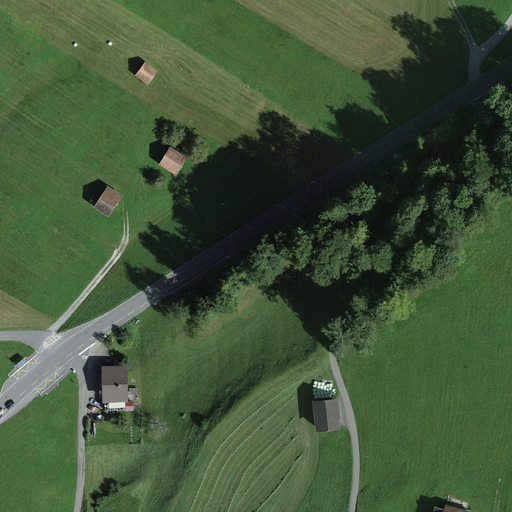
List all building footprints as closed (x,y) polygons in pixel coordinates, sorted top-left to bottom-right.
[(158,68),(145,58),(133,73),(146,83),(158,68)] [(166,147),(157,161),(176,173),(185,158),(166,147)] [(104,182),(90,204),(106,214),(120,192),(104,182)] [(126,363),(99,363),(99,399),(126,398),(126,363)] [(334,398),(312,401),(315,426),(337,424),(334,398)]
